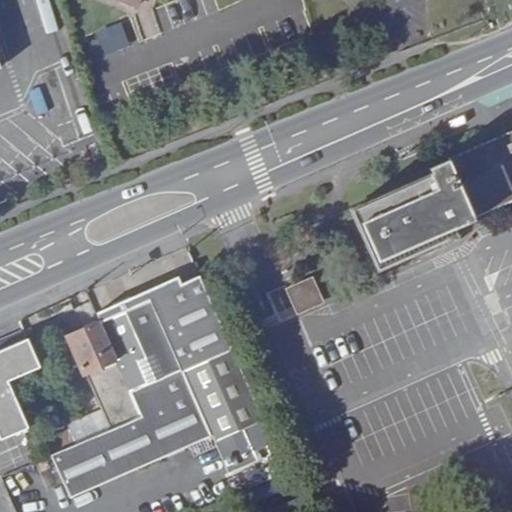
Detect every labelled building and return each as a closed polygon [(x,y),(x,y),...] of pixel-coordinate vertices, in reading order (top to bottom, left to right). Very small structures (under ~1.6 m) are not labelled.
[(98,0),(132,16),(139,0),(226,0),(232,4),(235,0),(98,0)] [(105,51),(128,47),(125,33),(102,37),(105,51)] [(511,131),(429,168),(432,176),(353,210),(378,267),(460,232),(458,228),(475,220),(474,217),(511,199),(511,131)] [(263,419),(199,275),(181,283),(178,276),(96,312),(100,321),(129,391),(186,366),(217,439),(242,428),(261,419),(263,419)] [(320,297),(312,278),(292,287),(300,305),(320,297)] [(300,305),(292,287),(286,289),(294,308),(300,305)] [(129,391),(100,321),(66,336),(83,374),(85,372),(110,429),(140,417),(129,391)] [(0,439),(28,427),(8,381),(40,368),(40,367),(28,339),(0,350),(0,439)] [(159,459),(212,436),(213,438),(214,440),(217,439),(186,366),(129,391),(140,417),(110,429),(76,444),(50,455),(69,499),(159,459)] [(76,444),(110,429),(101,410),(67,424),(69,429),(76,444)] [(272,443),(261,419),(242,428),(254,452),(272,443)] [(254,452),(242,428),(217,439),(231,471),(258,460),(254,452)] [(50,455),(76,444),(69,429),(39,441),(46,457),(50,455)] [(231,471),(217,439),(214,440),(228,473),(231,471)]
